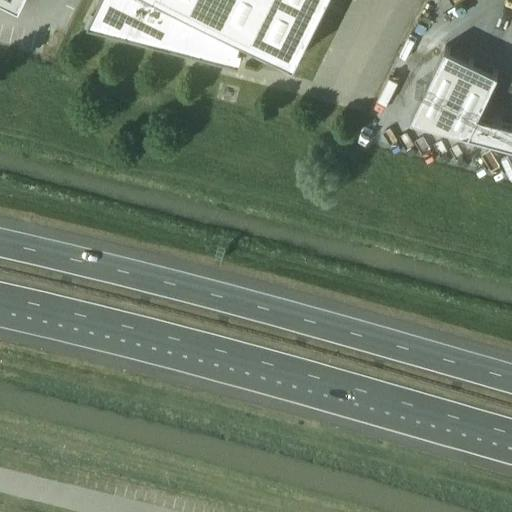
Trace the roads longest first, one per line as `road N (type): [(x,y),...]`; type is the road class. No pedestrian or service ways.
road 1 (motorway): [(0,298),(511,435)]
road 2 (motorway): [(511,375),(0,242)]
